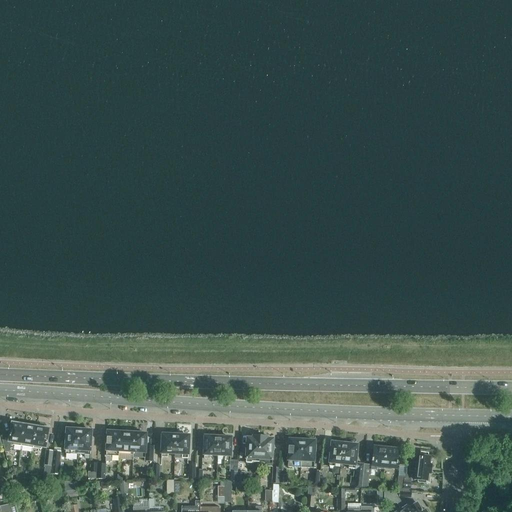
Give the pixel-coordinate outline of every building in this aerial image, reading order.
[(21,444),(25,423),(19,422),(19,424),(12,423),(10,434),(1,436),(5,452),(11,451),(10,448),(14,447),(15,443),(21,444)] [(33,452),(34,446),(37,425),(36,427),(32,426),(33,424),(25,423),(21,444),(21,450),(33,452)] [(37,425),(34,446),(46,448),(49,429),(45,428),(45,426),(37,425)] [(65,453),(78,454),(79,428),(73,428),(72,429),(67,429),(66,435),(65,435),(64,439),(66,439),(65,453)] [(79,428),(78,454),(90,455),(92,431),(86,430),(86,429),(79,428)] [(113,450),(120,451),(121,432),(119,432),(119,430),(113,430),(113,432),(108,432),(107,437),(106,437),(105,441),(107,441),(106,456),(105,455),(105,457),(106,457),(106,461),(112,461),(113,450)] [(128,451),(133,451),(134,433),(129,433),(129,431),(124,431),(124,433),(121,432),(120,451),(128,451)] [(133,451),(133,455),(139,455),(139,457),(145,458),(145,460),(147,461),(147,464),(153,464),(154,446),(146,446),(146,434),(141,433),(141,431),(135,431),(135,433),(134,433),(133,451)] [(175,453),(176,433),(170,432),(170,434),(163,434),(162,449),(162,457),(168,457),(168,453),(175,453)] [(183,433),(176,433),(175,453),(182,454),(182,458),(188,458),(188,450),(189,450),(189,441),(189,435),(183,435),(183,433)] [(205,441),(204,451),(204,459),(210,459),(210,455),(217,455),(218,435),(212,435),(212,436),(205,436),(205,441)] [(225,435),(218,435),(217,455),(225,455),(224,465),(230,465),(231,443),(231,437),(225,437),(225,435)] [(247,438),(246,462),(259,463),(260,437),(253,436),(253,438),(247,438)] [(267,437),(260,437),(259,463),(265,463),(265,466),(272,466),(273,439),(267,439),(267,437)] [(301,440),(301,439),(295,438),(295,440),(289,439),(288,467),(301,468),(302,440),(301,440)] [(303,440),(302,440),(301,468),(314,468),(315,450),(316,450),(316,445),(315,445),(315,441),(310,440),(310,439),(303,439),(303,440)] [(342,464),(344,444),(332,442),(329,466),(334,467),(335,463),(342,464)] [(344,442),(344,444),(342,464),(350,465),(350,469),(355,469),(357,469),(355,488),(361,489),(362,474),(364,464),(358,463),(356,463),(358,445),(351,444),(351,443),(344,442)] [(373,461),(373,465),(364,464),(362,474),(361,489),(367,489),(368,475),(370,475),(371,470),(376,471),(377,468),(384,469),(386,446),(378,446),(378,448),(373,447),(373,452),(374,452),(373,459),(372,459),(372,461),(373,461)] [(386,446),(384,469),(391,470),(392,468),(396,468),(397,464),(398,461),(397,461),(398,455),(399,450),(394,449),(394,447),(386,446)] [(46,450),(45,457),(44,465),(43,482),(49,482),(51,466),(53,451),(46,450)] [(54,451),(52,461),(52,474),(59,475),(59,461),(60,452),(54,451)] [(410,462),(409,471),(415,472),(414,480),(418,480),(417,482),(429,483),(432,465),(430,464),(431,457),(428,457),(428,456),(428,453),(421,452),(420,456),(419,455),(417,455),(416,463),(410,462)] [(88,478),(97,479),(98,463),(92,463),(91,472),(89,472),(88,478)] [(106,464),(105,464),(98,463),(97,479),(105,479),(106,464)] [(22,484),(12,486),(14,494),(24,492),(22,484)] [(356,489),(338,489),(338,510),(344,511),(344,492),(356,493),(356,489)] [(399,492),(384,492),(384,503),(397,503),(400,509),(395,511),(407,511),(405,508),(399,498),(399,492)] [(405,508),(407,511),(427,511),(425,509),(422,511),(421,510),(423,509),(420,505),(418,506),(416,503),(410,507),(405,498),(411,499),(411,493),(399,492),(399,498),(405,508)] [(195,506),(181,506),(181,511),(199,511),(200,507),(200,501),(195,501),(195,506)] [(0,505),(0,511),(5,511),(9,511),(17,511),(15,502),(0,505)]
